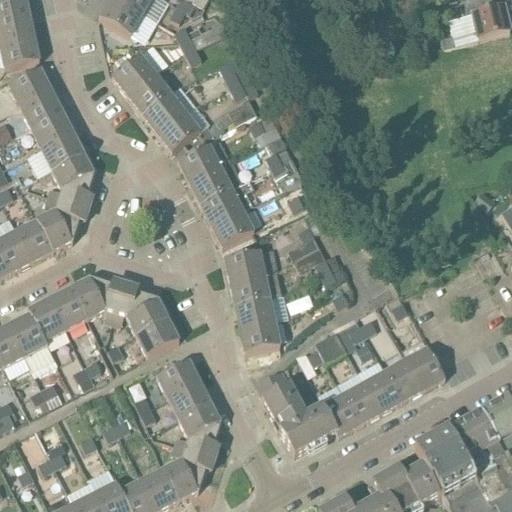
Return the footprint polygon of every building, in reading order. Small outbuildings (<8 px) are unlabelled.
[(0,27),(29,21),(24,0),(9,0),(0,2),(0,27)] [(143,23),(155,2),(152,0),(113,0),(111,4),(143,23)] [(182,0),(175,12),(186,18),(192,7),(203,14),(210,3),(205,0),(182,0)] [(508,11),(511,10),(511,0),(487,0),(463,5),(465,12),(466,21),(470,20),(508,11)] [(131,44),(143,23),(111,4),(99,25),(131,44)] [(192,7),(186,18),(185,19),(192,23),(201,19),(203,14),(192,7)] [(466,21),(464,11),(456,13),(458,22),(466,21)] [(476,46),(490,43),(509,38),(504,17),(509,16),(508,11),(470,20),(476,46)] [(186,18),(175,12),(169,23),(179,29),(185,19),(186,18)] [(359,39),(369,36),(368,31),(379,27),(375,13),(363,17),(353,20),(359,39)] [(0,51),(34,45),(29,21),(0,27),(0,51)] [(190,44),(196,55),(226,40),(220,29),(201,39),(190,44)] [(179,50),(190,44),(184,33),(174,39),(179,50)] [(198,33),(187,38),(190,44),(201,39),(198,33)] [(441,55),(455,52),(452,41),(439,45),(441,55)] [(185,61),(196,55),(190,44),(179,50),(185,61)] [(34,45),(0,51),(0,58),(4,76),(39,68),(34,45)] [(196,55),(185,61),(190,72),(201,66),(196,55)] [(111,83),(126,102),(155,80),(140,60),(111,83)] [(224,84),(235,78),(240,90),(250,84),(246,77),(241,75),(236,63),(218,72),(224,84)] [(18,112),(50,96),(40,75),(8,92),(18,112)] [(230,95),(240,90),(235,78),(224,84),(230,95)] [(126,102),(141,122),(170,99),(155,80),(126,102)] [(250,84),(240,90),(246,101),(248,104),(258,99),(250,84)] [(240,90),(230,95),(235,106),(246,101),(240,90)] [(29,132),(61,116),(50,96),(18,112),(29,132)] [(141,122),(156,141),(186,118),(171,99),(170,99),(141,122)] [(235,132),(255,121),(248,107),(228,117),(235,132)] [(39,153),(71,136),(61,116),(29,132),(39,153)] [(186,118),(156,141),(171,160),(201,137),(186,118)] [(265,138),(275,133),(270,122),(260,127),(265,138)] [(249,132),(254,143),(265,138),(260,127),(249,132)] [(0,149),(12,144),(4,129),(0,130),(0,149)] [(50,173),(81,157),(71,136),(39,153),(50,173)] [(270,161),(285,153),(280,142),(265,150),(270,161)] [(188,190),(221,173),(210,151),(177,168),(188,190)] [(271,176),(292,166),(285,153),(270,161),(265,164),(271,176)] [(46,203),(83,215),(94,181),(81,157),(50,173),(61,195),(61,197),(49,193),(46,203)] [(292,166),(271,176),(282,197),(302,187),(292,166)] [(188,190),(199,212),(241,190),(230,169),(221,173),(188,190)] [(210,233),(244,216),(243,216),(251,211),(241,190),(199,212),(210,233)] [(0,197),(0,207),(1,210),(13,204),(7,194),(0,197)] [(486,218),(495,207),(482,196),(474,207),(486,218)] [(292,218),(303,213),(298,202),(287,207),(292,218)] [(34,226),(51,259),(72,249),(83,215),(46,203),(43,211),(56,215),(55,215),(34,226)] [(221,255),(255,238),(244,216),(210,233),(221,255)] [(30,270),(51,259),(34,226),(13,238),(30,270)] [(303,249),(314,243),(308,233),(297,238),(303,249)] [(0,264),(9,281),(30,270),(13,238),(0,244),(0,264)] [(287,257),(293,269),(320,255),(314,243),(303,249),(287,257)] [(309,273),(314,271),(325,265),(320,255),(293,269),(299,281),(311,276),(309,273)] [(229,289),(265,281),(260,257),(224,265),(229,289)] [(314,271),(320,283),(331,277),(341,272),(335,260),(325,265),(314,271)] [(0,285),(9,281),(0,264),(0,285)] [(342,274),(332,279),(337,289),(347,283),(342,274)] [(325,294),(337,289),(332,279),(331,277),(320,283),(325,294)] [(234,313),(270,305),(270,304),(281,302),(276,279),(265,282),(265,281),(229,289),(234,313)] [(112,331),(124,296),(90,285),(68,295),(85,328),(106,317),(108,317),(104,329),(112,331)] [(64,339),(85,328),(68,295),(47,306),(64,339)] [(136,343),(168,327),(158,306),(124,296),(112,331),(121,334),(124,323),(126,324),(136,343)] [(337,316),(348,310),(342,299),(331,304),(337,316)] [(239,336),(275,329),(270,305),(234,313),(239,336)] [(45,348),(64,339),(47,306),(27,317),(29,321),(28,321),(45,353),(47,352),(45,348)] [(397,326),(408,320),(402,310),(392,316),(397,326)] [(24,364),(45,353),(28,321),(7,332),(24,364)] [(168,327),(136,343),(147,364),(179,348),(168,327)] [(357,327),(346,333),(335,339),(347,360),(357,354),(354,349),(349,339),(360,333),(357,327)] [(360,333),(365,343),(376,337),(371,327),(360,333)] [(244,360),(281,352),(275,329),(239,336),(244,360)] [(0,370),(2,375),(24,364),(7,332),(0,335),(0,370)] [(354,349),(365,343),(360,333),(349,339),(354,349)] [(318,356),(323,367),(326,371),(347,360),(335,339),(314,350),(318,356)] [(405,365),(423,397),(444,386),(422,346),(402,357),(406,364),(405,365)] [(113,368),(124,362),(118,351),(107,356),(113,368)] [(323,367),(318,356),(307,362),(312,373),(323,367)] [(402,409),(423,397),(405,365),(384,377),(402,409)] [(84,373),(89,383),(100,378),(95,367),(84,373)] [(167,404),(199,388),(188,367),(156,383),(167,404)] [(78,389),(89,383),(84,373),(73,378),(78,389)] [(335,440),(320,412),(306,419),(282,377),(255,391),(262,405),(262,406),(274,427),(272,428),(277,438),(279,437),(293,463),(335,440)] [(380,421),(402,409),(384,377),(362,388),(380,421)] [(93,391),(89,383),(78,389),(82,397),(93,391)] [(178,425),(210,409),(199,388),(167,404),(178,425)] [(359,433),(380,421),(362,388),(341,400),(359,433)] [(41,396),(46,406),(57,400),(52,390),(41,396)] [(35,412),(46,406),(41,396),(29,402),(35,412)] [(57,400),(46,406),(50,414),(61,408),(57,400)] [(338,444),(359,433),(341,400),(320,412),(335,440),(338,444)] [(140,420),(150,414),(144,403),(134,409),(140,420)] [(480,417),(511,472),(511,442),(511,441),(511,411),(507,403),(480,417)] [(0,411),(0,420),(2,424),(13,418),(7,408),(0,411)] [(173,452),(209,464),(220,430),(210,409),(178,425),(188,445),(187,446),(176,443),(173,452)] [(150,414),(140,420),(146,431),(156,426),(150,414)] [(511,511),(511,472),(480,417),(448,435),(488,511),(511,511)] [(8,421),(0,425),(0,439),(14,433),(8,421)] [(114,432),(120,443),(131,437),(125,426),(114,432)] [(108,448),(120,443),(114,432),(103,438),(108,448)] [(448,511),(488,511),(448,435),(414,454),(423,471),(431,486),(433,486),(442,503),(444,502),(448,511)] [(86,460),(97,454),(92,443),(81,449),(86,460)] [(46,457),(50,465),(61,459),(65,458),(61,450),(46,457)] [(161,476),(177,508),(198,498),(209,464),(173,452),(171,461),(182,464),(181,465),(161,476)] [(67,470),(61,459),(50,465),(55,475),(67,470)] [(44,481),(55,475),(50,465),(39,470),(44,481)] [(18,481),(26,477),(22,469),(13,473),(18,481)] [(423,511),(442,503),(433,486),(431,486),(423,471),(403,482),(401,478),(393,483),(390,479),(380,485),(380,486),(367,493),(374,506),(366,511),(423,511)] [(34,486),(29,476),(26,477),(18,481),(23,491),(34,486)] [(152,511),(170,511),(177,508),(161,476),(140,486),(152,511)] [(126,511),(152,511),(140,486),(120,496),(119,497),(126,511)] [(126,511),(119,497),(120,496),(116,488),(94,499),(100,511),(126,511)] [(73,511),(100,511),(94,499),(73,510),(73,511)] [(366,511),(363,511),(355,511),(350,502),(337,510),(337,509),(330,511),(366,511)]
